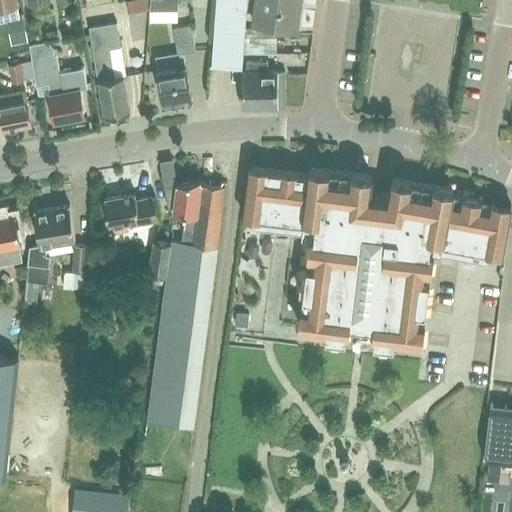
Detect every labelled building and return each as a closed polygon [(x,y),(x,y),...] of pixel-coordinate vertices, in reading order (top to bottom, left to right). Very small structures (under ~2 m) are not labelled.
[(0,0),(0,10),(19,6),(17,0),(0,0)] [(126,0),(129,11),(150,8),(150,0),(126,0)] [(211,63),(211,64),(212,64),(242,66),(243,46),(244,35),(246,0),(216,0),(214,34),(214,44),(212,63),(211,63)] [(297,0),(256,0),(254,22),(297,28),(299,10),(296,10),(297,0)] [(130,110),(126,91),(124,75),(115,76),(110,48),(119,46),(116,22),(89,27),(102,95),(105,115),(130,110)] [(192,94),(188,74),(185,52),(196,50),(191,25),(174,28),(178,52),(156,55),(159,68),(158,68),(163,98),(192,94)] [(30,45),(37,84),(49,82),(51,93),(50,93),(55,119),(84,113),(79,88),(88,86),(84,66),(61,70),(57,54),(55,55),(54,48),(48,41),(30,45)] [(267,70),(267,60),(246,60),(246,70),(242,70),(242,106),(278,107),(278,106),(285,106),(285,70),(267,70)] [(9,64),(13,80),(23,78),(20,62),(9,64)] [(0,92),(0,111),(3,129),(32,123),(25,88),(0,92)] [(351,322),(357,271),(363,224),(366,224),(369,199),(372,175),(310,167),(309,174),(300,172),(280,169),(280,170),(270,169),(270,168),(250,166),(244,215),(304,223),(303,233),(311,234),(300,325),(325,328),(324,335),(349,338),(351,322)] [(353,302),(351,322),(375,325),(373,341),(397,344),(398,337),(423,341),(427,311),(429,295),(431,280),(434,250),(442,251),(443,244),(444,244),(473,249),(485,251),(503,255),(511,205),(482,200),(453,194),(454,189),(423,183),(393,177),(388,202),(369,199),(366,224),(363,224),(361,241),(357,271),(355,286),(353,302)] [(201,179),(165,185),(169,206),(175,206),(174,212),(186,214),(182,240),(194,242),(202,181),(201,181),(201,179)] [(194,242),(182,240),(171,239),(171,242),(167,275),(166,284),(148,417),(194,423),(225,184),(202,181),(194,242)] [(136,192),(104,198),(109,225),(129,221),(129,224),(159,219),(154,195),(137,198),(136,192)] [(28,265),(26,279),(47,281),(50,254),(46,254),(48,240),(74,236),(69,204),(36,210),(40,244),(30,246),(28,265)] [(0,245),(22,241),(16,213),(0,216),(0,245)] [(167,275),(171,242),(154,240),(150,272),(167,275)] [(86,287),(87,271),(89,244),(74,243),(73,271),(75,271),(74,287),(86,287)] [(90,259),(90,273),(101,274),(102,259),(90,259)] [(150,272),(148,282),(166,284),(167,275),(150,272)] [(237,311),(235,324),(247,325),(249,312),(237,311)] [(0,475),(7,476),(20,357),(0,355),(0,475)] [(511,404),(491,402),(484,457),(511,460),(511,404)] [(126,511),(129,493),(129,492),(75,487),(72,511),(126,511)]
